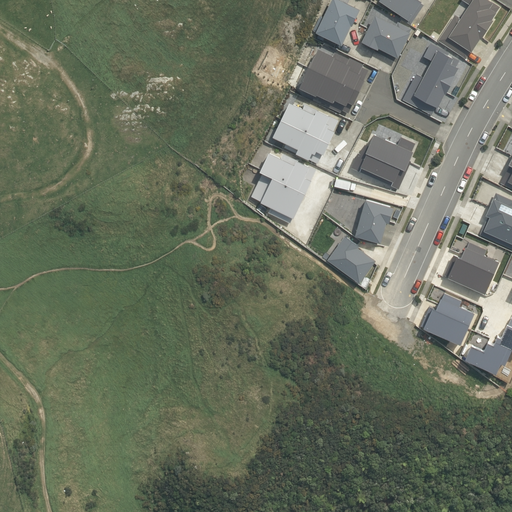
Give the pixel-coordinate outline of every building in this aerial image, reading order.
[(353,25),(361,8),(343,0),(332,0),(324,17),(321,15),(314,30),(343,44),(352,24),(353,25)] [(411,24),(424,4),(421,2),(422,0),(381,0),(398,12),(396,14),(411,24)] [(438,40),(466,58),(471,50),(472,51),(481,37),(482,38),(494,19),(492,18),(500,6),(490,0),(463,0),(470,4),(461,18),(455,14),(438,40)] [(399,21),(397,24),(376,14),(363,41),(379,49),(379,47),(399,56),(411,31),(410,31),(412,28),(399,21)] [(446,93),(457,73),(456,73),(460,66),(457,65),(460,59),(449,53),(450,51),(431,42),(424,55),(433,60),(424,76),(417,72),(403,99),(432,114),(437,105),(438,106),(446,92),(446,93)] [(365,79),(369,69),(363,66),(364,64),(350,57),(350,58),(335,51),(334,54),(319,47),(300,85),(317,93),(315,98),(328,104),(327,105),(341,111),(343,109),(349,112),(354,101),(354,102),(366,79),(365,79)] [(289,100),(273,134),(286,140),(283,145),(309,157),(312,149),(315,151),(316,148),(324,151),(335,127),(328,124),(329,121),(326,120),(330,113),(305,101),(303,106),(289,100)] [(357,149),(350,165),(398,185),(413,148),(412,147),(415,140),(401,134),(398,141),(374,131),(369,143),(364,141),(360,150),(357,149)] [(271,204),(268,210),(290,220),(293,214),(293,215),(312,177),(305,173),(310,163),(297,157),(295,161),(270,150),(260,168),(263,169),(251,194),(271,204)] [(511,156),(510,162),(511,162),(501,182),(511,187),(511,156)] [(488,213),(479,232),(511,245),(511,197),(495,190),(486,212),(488,213)] [(365,196),(355,231),(381,238),(386,219),(389,220),(394,203),(365,196)] [(344,232),(327,256),(359,279),(376,257),(358,244),(359,243),(344,232)]
